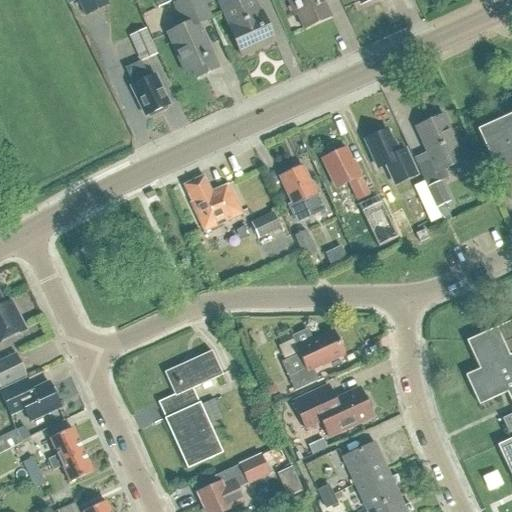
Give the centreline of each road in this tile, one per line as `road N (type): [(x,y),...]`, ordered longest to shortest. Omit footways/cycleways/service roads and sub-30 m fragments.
road 1 (tertiary): [(26,234),(511,6)]
road 2 (residential): [(83,357),(210,303),(403,294)]
road 3 (residential): [(460,511),(414,403),(403,294)]
road 4 (residential): [(153,511),(83,357)]
road 5 (residential): [(83,357),(26,234)]
